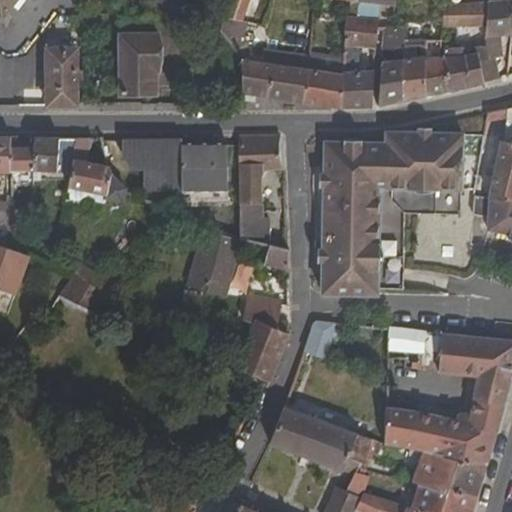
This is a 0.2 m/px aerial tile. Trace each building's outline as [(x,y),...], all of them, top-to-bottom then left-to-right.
[(0,0),(0,14),(3,17),(16,0),(0,0)] [(231,42),(240,60),(241,60),(247,23),(243,21),(250,0),(230,0),(220,31),(231,42)] [(356,17),(380,21),(381,4),(396,6),(396,0),(349,0),(358,1),(356,17)] [(487,27),(485,47),(477,49),(478,54),(484,84),(501,80),(497,59),(503,57),(501,38),(511,35),(511,31),(511,0),(488,2),(487,27)] [(446,4),(443,27),(487,27),(488,2),(446,4)] [(377,49),(380,21),(356,17),(348,16),(346,45),(359,47),(377,49)] [(441,48),(443,33),(414,31),(414,29),(384,28),(383,50),(404,48),(429,48),(441,48)] [(122,96),(157,95),(156,71),(159,71),(158,34),(120,35),(122,96)] [(344,73),(356,72),(359,47),(346,45),(344,73)] [(77,50),(48,50),(48,106),(48,108),(77,107),(77,50)] [(478,54),(442,57),(448,92),(484,84),(478,54)] [(448,92),(442,57),(429,58),(425,59),(426,97),(448,92)] [(403,101),(426,97),(425,59),(404,61),(403,101)] [(243,94),(303,104),(310,70),(241,60),(243,94)] [(379,106),(403,101),(404,61),(382,63),(379,106)] [(344,75),(310,70),(303,104),(342,109),(344,75)] [(376,71),(356,72),(344,73),(344,75),(342,109),(344,109),(373,107),(376,71)] [(488,114),(484,142),(501,145),(504,132),(509,108),(488,114)] [(416,135),(388,134),(387,147),(325,144),(324,177),(421,187),(461,188),(464,137),(432,136),(432,131),(416,130),(416,135)] [(511,133),(504,132),(501,145),(492,181),(488,197),(500,199),(511,200),(511,133)] [(264,219),(263,171),(285,171),(281,136),(239,137),(241,238),(270,246),(270,220),(264,219)] [(13,171),(35,171),(35,148),(15,147),(15,140),(12,139),(12,137),(0,137),(0,173),(13,174),(13,171)] [(35,140),(35,148),(35,171),(72,172),(78,139),(35,138),(35,140)] [(112,173),(109,166),(87,162),(94,139),(78,139),(72,172),(70,183),(67,201),(82,205),(85,192),(125,200),(127,190),(122,185),(117,179),(112,173)] [(144,172),(145,174),(176,174),(176,165),(183,165),(183,147),(183,141),(123,139),(123,157),(133,172),(144,172)] [(484,142),(478,179),(492,181),(501,145),(484,142)] [(146,192),(227,190),(227,147),(183,147),(183,165),(176,165),(176,174),(145,174),(146,192)] [(323,192),(321,251),(316,250),(315,267),(320,267),(319,293),(319,296),(352,300),(352,299),(375,300),(378,186),(421,187),(324,177),(317,176),(317,192),(323,192)] [(511,212),(497,208),(500,199),(488,197),(485,222),(498,224),(495,235),(511,238),(511,212)] [(497,208),(511,212),(511,200),(500,199),(497,208)] [(13,209),(13,204),(0,202),(0,228),(13,232),(13,209)] [(188,288),(226,298),(239,253),(201,242),(188,288)] [(0,291),(14,296),(29,256),(14,251),(0,246),(0,291)] [(290,270),(289,250),(270,246),(265,264),(290,270)] [(77,273),(81,275),(102,293),(108,280),(83,266),(77,273)] [(81,275),(77,273),(61,297),(97,314),(105,295),(102,293),(81,275)] [(256,323),(255,324),(276,332),(276,331),(256,323)] [(314,326),(309,338),(333,341),(336,324),(318,323),(314,326)] [(255,324),(237,370),(265,381),(271,383),(289,337),(289,335),(276,331),(276,332),(255,324)] [(390,329),(388,349),(424,354),(427,332),(390,329)] [(511,339),(444,334),(440,363),(408,360),(408,372),(476,379),(511,383),(511,378),(511,339)] [(511,383),(476,379),(471,414),(467,414),(457,417),(457,420),(408,411),(408,372),(408,360),(388,359),(385,445),(408,450),(422,452),(486,465),(511,383)] [(285,406),(269,445),(342,473),(348,458),(358,434),(285,406)] [(371,460),(402,467),(408,450),(385,445),(358,434),(348,458),(359,462),(369,466),(371,460)] [(442,491),(443,488),(477,497),(486,465),(422,452),(412,483),(418,485),(442,491)] [(362,496),(363,493),(370,477),(355,472),(346,491),(362,496)] [(423,511),(472,511),(477,497),(443,488),(442,491),(418,485),(410,508),(423,511)] [(190,488),(177,511),(199,511),(207,497),(190,488)] [(355,511),(356,509),(362,496),(346,491),(336,511),(355,511)] [(356,509),(362,511),(372,511),(377,497),(363,493),(362,496),(356,509)] [(403,511),(406,506),(377,497),(372,511),(403,511)] [(272,511),(269,510),(268,511),(256,511),(247,508),(250,501),(243,499),(240,504),(236,502),(231,511),(233,511),(272,511)]
